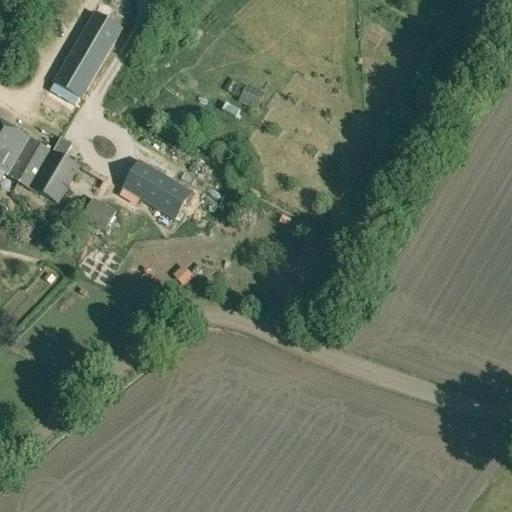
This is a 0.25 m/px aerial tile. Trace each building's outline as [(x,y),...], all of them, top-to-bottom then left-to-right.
[(94,15),(54,84),(81,100),(122,31),(94,15)] [(247,86),(238,103),(255,112),(264,95),(247,86)] [(112,94),(93,112),(105,125),(124,107),(112,94)] [(62,196),(63,197),(79,169),(63,160),(29,141),(29,140),(25,138),(0,123),(0,181),(5,173),(58,204),(62,196)] [(174,221),(191,194),(140,162),(123,190),(174,221)] [(82,220),(105,233),(117,213),(93,200),(82,220)]
